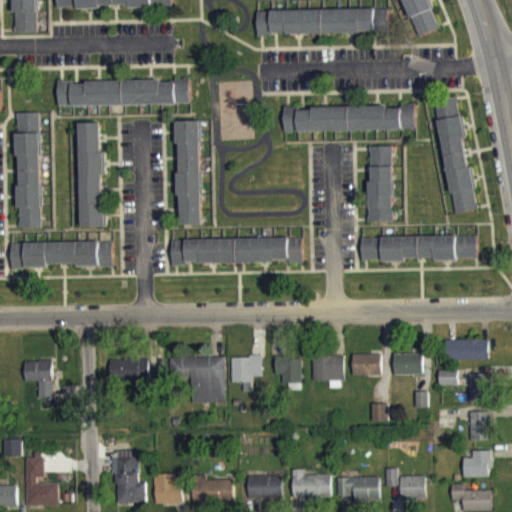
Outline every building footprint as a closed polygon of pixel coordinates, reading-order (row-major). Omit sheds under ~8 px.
[(15,0),(16,42),(38,42),(37,0),(15,0)] [(57,0),(58,16),(174,14),(173,0),(57,0)] [(401,0),(419,46),(440,38),(425,0),(401,0)] [(258,20),(259,43),(390,41),(389,17),(258,20)] [(60,115),(192,112),(191,89),(60,91),(60,115)] [(456,222),(480,218),(473,176),(471,176),(459,107),(438,111),(456,222)] [(286,117),(286,141),(417,138),(417,112),(402,112),(402,115),(286,117)] [(42,121),(19,122),(21,237),(44,237),(42,121)] [(205,234),(202,130),(180,130),(182,234),(205,234)] [(104,131),(81,132),(83,236),(106,235),(104,131)] [(395,231),(395,155),(372,155),(372,230),(395,231)] [(364,246),(364,270),(408,269),(408,267),(437,267),(437,268),(479,268),(479,245),(364,246)] [(174,272),(291,271),(291,272),(305,272),(305,247),(173,248),(174,272)] [(115,275),(115,251),(14,252),(14,276),(115,275)] [(491,349),(447,348),(447,368),(490,369),(491,349)] [(396,383),(425,383),(425,362),(396,362),(396,383)] [(383,384),(383,363),(354,363),(355,384),(383,384)] [(346,364),(314,365),(315,390),(346,389),(346,364)] [(227,365),(172,366),(173,389),(192,388),(192,412),(228,411),(227,365)] [(233,365),(234,392),(255,391),(255,385),(265,385),(264,365),(233,365)] [(303,365),(277,365),(277,383),(284,383),(284,392),(293,393),(293,398),(303,398),(303,365)] [(151,390),(151,368),(112,368),(112,391),(151,390)] [(27,370),(27,391),(41,390),(41,406),(55,406),(54,369),(27,370)] [(441,394),(459,394),(459,378),(440,379),(441,394)] [(491,382),(470,383),(471,411),(492,411),(491,382)] [(430,417),(430,400),(417,400),(417,417),(430,417)] [(390,412),(373,412),(373,430),(390,430),(390,412)] [(472,420),(472,450),(492,449),(492,420),(472,420)] [(23,448),(6,448),(6,465),(24,465),(23,448)] [(147,511),(148,491),(141,491),(141,466),(134,466),(134,459),(116,459),(115,484),(119,484),(118,511),(147,511)] [(465,466),(466,486),(493,486),(492,459),(475,460),(475,466),(465,466)] [(46,466),(28,466),(28,511),(60,511),(61,492),(39,492),(39,486),(47,486),(46,466)] [(388,495),(400,495),(399,477),(388,478),(388,495)] [(295,507),(334,507),(333,483),(307,484),(307,478),(294,479),(295,507)] [(156,483),(157,511),(184,511),(184,491),(178,491),(178,482),(156,483)] [(235,488),(207,489),(207,484),(195,484),(195,509),(236,509),(235,488)] [(250,507),(284,508),(285,485),(250,484),(250,507)] [(402,508),(428,508),(428,485),(403,484),(402,508)] [(381,485),(340,486),(340,509),(354,508),(354,510),(382,509),(381,485)] [(464,511),(493,511),(494,499),(467,499),(467,493),(454,493),(454,509),(465,509),(464,511)] [(19,511),(19,494),(0,494),(0,511),(19,511)]
